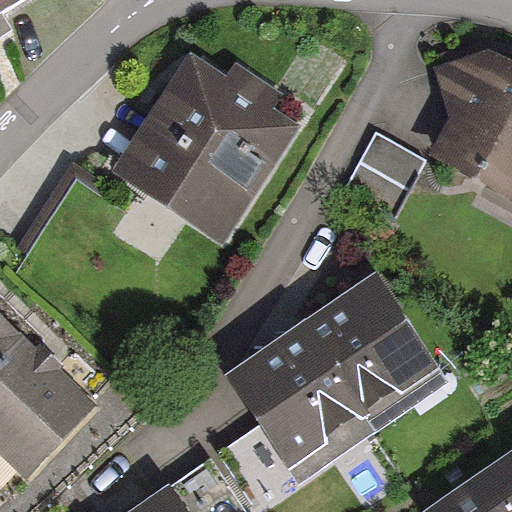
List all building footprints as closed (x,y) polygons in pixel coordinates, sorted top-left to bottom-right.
[(0,0),(0,19),(32,0),(0,0)] [(466,111),(442,151),(511,192),(511,72),(481,54),(452,103),(466,111)] [(196,66),(127,172),(220,232),(289,125),(196,66)] [(403,212),(421,158),(373,142),(354,196),(403,212)] [(374,288),(306,333),(356,409),(425,364),(374,288)] [(87,405),(0,322),(0,440),(27,467),(87,405)] [(306,333),(237,378),(288,455),(356,409),(306,333)] [(511,511),(511,460),(438,511),(511,511)] [(178,511),(172,502),(155,511),(178,511)]
